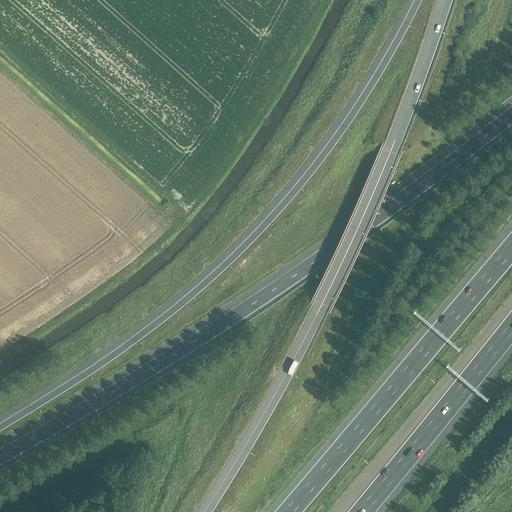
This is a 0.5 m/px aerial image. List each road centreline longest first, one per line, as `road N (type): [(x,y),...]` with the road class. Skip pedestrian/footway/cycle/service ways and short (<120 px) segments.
road 1 (motorway): [(511,116),(214,330),(0,458)]
road 2 (motorway): [(415,0),(346,121),(223,266),(142,336),(0,428)]
road 3 (motorway): [(448,0),(347,260),(208,511)]
road 4 (motorway): [(511,249),(287,511)]
road 5 (motorway): [(361,511),(511,327)]
